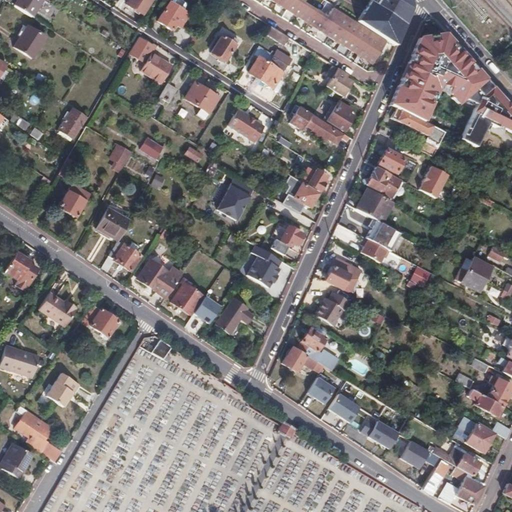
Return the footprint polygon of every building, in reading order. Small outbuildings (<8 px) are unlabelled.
[(17,0),(14,6),(31,17),(42,0),(17,0)] [(128,0),(126,5),(141,15),(150,0),(128,0)] [(170,4),(182,12),(184,8),(184,3),(178,0),(172,0),(170,4)] [(270,0),(371,64),(385,43),(353,23),(331,9),(325,17),(298,0),(270,0)] [(369,0),(353,23),(392,47),(408,10),(409,0),(369,0)] [(182,12),(170,4),(168,3),(157,22),(171,31),(175,24),(179,27),(186,16),(183,13),(182,12)] [(27,27),(13,47),(31,59),(45,39),(27,27)] [(283,46),(288,38),(270,27),(265,35),(283,46)] [(485,82),(445,34),(416,35),(389,104),(424,122),(440,88),(456,108),(485,82)] [(210,53),(224,62),(234,46),(220,37),(210,53)] [(138,39),(128,55),(144,65),(140,73),(160,85),(171,67),(151,54),(154,48),(138,39)] [(258,48),(253,56),(257,58),(247,73),(272,88),(282,73),(285,76),(290,68),(258,48)] [(325,87),(341,97),(351,82),(344,78),(346,75),(331,65),(325,75),(330,79),(325,87)] [(25,86),(29,80),(24,77),(14,71),(11,76),(25,86)] [(478,99),(491,89),(485,82),(456,108),(444,132),(456,138),(455,141),(474,150),(475,148),(487,124),(470,115),(478,99)] [(194,83),(184,99),(208,114),(218,98),(194,83)] [(167,84),(159,97),(168,103),(176,90),(167,84)] [(511,111),(491,89),(478,99),(470,115),(487,124),(511,137),(511,111)] [(347,114),(350,110),(338,102),(326,122),(342,132),(351,117),(347,114)] [(311,129),(325,138),(335,144),(339,136),(316,121),(317,119),(297,107),(288,122),(299,129),(303,124),(311,129)] [(68,108),(56,128),(71,138),(84,118),(68,108)] [(264,126),(244,114),(245,113),(236,108),(232,114),(234,115),(227,126),(255,142),(264,126)] [(455,141),(456,138),(444,132),(424,122),(399,110),(395,108),(390,119),(425,137),(418,150),(431,157),(435,149),(447,156),(455,141)] [(28,135),(32,129),(18,120),(14,126),(28,135)] [(311,129),(303,124),(299,129),(298,133),(306,138),(311,129)] [(511,137),(487,124),(475,148),(502,161),(509,149),(511,150),(511,137)] [(376,132),(387,138),(391,130),(380,125),(376,132)] [(34,129),(30,135),(38,140),(42,134),(34,129)] [(324,141),(325,138),(311,129),(309,132),(324,141)] [(159,161),(162,154),(168,143),(164,141),(160,147),(147,139),(140,149),(159,161)] [(112,170),(119,174),(130,153),(119,147),(110,160),(116,163),(112,170)] [(188,148),(184,154),(196,162),(200,155),(188,148)] [(376,164),(393,174),(402,159),(384,149),(376,164)] [(64,164),(57,175),(62,178),(69,167),(64,164)] [(366,184),(389,196),(398,180),(375,167),(366,184)] [(417,190),(433,199),(446,176),(430,167),(426,175),(425,175),(417,190)] [(323,181),(326,176),(315,170),(306,185),(318,192),(324,181),(323,181)] [(282,171),(277,180),(281,183),(277,189),(279,191),(275,196),(273,200),(298,214),(304,205),(309,208),(317,194),(301,184),(302,183),(282,171)] [(267,191),(275,196),(279,191),(277,189),(281,183),(277,180),(275,179),(267,191)] [(398,180),(389,196),(393,198),(401,182),(398,180)] [(57,208),(74,218),(88,195),(71,185),(57,208)] [(248,197),(228,186),(216,210),(236,220),(248,197)] [(354,209),(380,224),(392,202),(366,188),(354,209)] [(395,232),(380,224),(354,209),(351,207),(347,215),(390,240),(395,232)] [(96,230),(117,241),(128,221),(107,210),(96,230)] [(466,217),(454,210),(449,218),(461,225),(466,217)] [(341,225),(366,240),(370,234),(345,219),(341,225)] [(300,235),(286,228),(279,242),(275,240),(271,249),(284,256),(290,244),(294,246),(300,235)] [(231,232),(227,239),(232,242),(236,235),(231,232)] [(388,251),(366,240),(359,252),(378,263),(382,257),(384,258),(388,251)] [(125,246),(117,241),(108,257),(112,260),(129,272),(140,257),(132,252),(136,246),(128,241),(125,246)] [(280,262),(255,246),(251,253),(257,257),(246,276),(267,289),(271,282),(272,283),(276,277),(275,276),(279,269),(276,268),(280,262)] [(511,256),(491,246),(487,255),(503,263),(505,259),(511,263),(511,256)] [(14,284),(22,289),(35,269),(25,263),(27,260),(14,253),(3,272),(9,276),(16,280),(14,284)] [(427,268),(433,271),(438,261),(432,258),(427,268)] [(336,259),(334,262),(336,263),(349,270),(346,275),(354,280),(359,271),(336,259)] [(466,270),(483,280),(489,268),(471,259),(466,270)] [(136,280),(164,299),(181,275),(171,268),(167,273),(149,261),(136,280)] [(330,267),(346,275),(349,270),(336,263),(334,262),(330,267)] [(496,268),(511,276),(511,270),(499,263),(496,268)] [(354,280),(346,275),(330,267),(323,280),(342,290),(349,290),(354,280)] [(477,291),(483,280),(466,270),(460,267),(456,276),(457,277),(456,280),(477,291)] [(182,284),(170,302),(189,315),(201,297),(182,284)] [(68,303),(65,301),(52,292),(40,308),(66,327),(78,311),(76,310),(78,307),(70,301),(68,303)] [(349,303),(332,292),(327,300),(324,299),(314,315),(332,327),(336,321),(335,320),(341,310),(344,312),(349,303)] [(511,294),(506,292),(503,298),(511,302),(511,299),(511,294)] [(246,311),(247,309),(232,298),(214,325),(229,335),(239,320),(246,324),(253,316),(246,311)] [(192,319),(200,324),(211,309),(203,304),(192,319)] [(91,307),(80,323),(85,327),(88,324),(107,338),(118,322),(99,309),(98,310),(92,306),(91,307)] [(488,314),(485,320),(493,325),(496,326),(499,320),(488,314)] [(485,320),(480,318),(478,322),(486,326),(481,337),(485,340),(493,325),(485,320)] [(308,329),(294,348),(304,355),(323,366),(331,372),(338,361),(321,350),(319,354),(315,351),(323,339),(308,329)] [(430,337),(430,338),(428,342),(434,346),(437,340),(430,337)] [(169,346),(159,339),(149,352),(161,359),(164,354),(169,346)] [(511,340),(508,339),(505,345),(508,347),(503,356),(511,360),(511,340)] [(300,363),(304,355),(294,348),(291,346),(280,363),(294,372),(300,363)] [(6,347),(0,365),(0,367),(33,378),(39,357),(6,347)] [(372,358),(378,362),(383,354),(376,351),(372,358)] [(484,356),(491,359),(493,355),(487,351),(484,356)] [(304,355),(300,363),(310,370),(311,367),(319,372),(323,366),(304,355)] [(469,366),(483,373),(487,365),(473,358),(469,366)] [(501,372),(511,378),(511,364),(500,358),(497,362),(504,366),(501,372)] [(189,368),(186,372),(194,377),(197,373),(189,368)] [(61,407),(67,398),(70,393),(72,394),(78,385),(60,373),(44,396),(61,407)] [(325,378),(318,373),(305,393),(321,404),(332,389),(322,382),(325,378)] [(483,397),(500,406),(511,387),(489,375),(485,382),(490,385),(483,397)] [(494,416),(500,406),(483,397),(473,391),(459,383),(456,389),(466,395),(464,398),(494,416)] [(378,387),(373,395),(379,398),(384,390),(378,387)] [(357,407),(336,394),(326,409),(347,423),(357,407)] [(48,458),(51,460),(57,450),(41,439),(43,435),(46,437),(52,427),(19,406),(16,411),(20,413),(22,415),(13,428),(26,436),(24,439),(32,444),(31,447),(48,458)] [(11,427),(13,428),(22,415),(20,413),(11,427)] [(468,434),(485,444),(491,434),(462,416),(456,426),(462,430),(468,434)] [(403,433),(411,420),(406,418),(399,431),(403,433)] [(367,438),(375,424),(367,420),(359,433),(367,438)] [(289,440),(293,433),(295,429),(290,426),(281,421),(279,425),(275,431),(283,436),(289,440)] [(491,430),(505,439),(509,429),(496,421),(491,430)] [(396,435),(376,422),(375,424),(367,438),(367,439),(387,451),(396,435)] [(480,451),(485,444),(468,434),(456,426),(451,433),(463,441),(480,451)] [(423,448),(405,437),(396,453),(414,464),(423,448)] [(26,464),(31,455),(12,444),(1,461),(4,463),(1,469),(19,480),(28,465),(26,464)] [(51,460),(53,462),(60,452),(57,450),(51,460)] [(434,455),(445,461),(448,456),(441,452),(440,453),(436,451),(434,455)] [(465,473),(470,476),(477,463),(461,455),(454,467),(465,473)] [(425,482),(434,488),(448,465),(439,459),(425,482)] [(450,474),(461,480),(465,473),(454,467),(450,474)] [(483,483),(470,476),(465,473),(461,480),(456,489),(446,483),(437,497),(443,501),(448,504),(454,495),(473,505),(483,483)] [(430,494),(434,488),(425,482),(421,488),(420,489),(430,495),(430,494)] [(511,487),(506,484),(501,494),(511,499),(511,487)]
